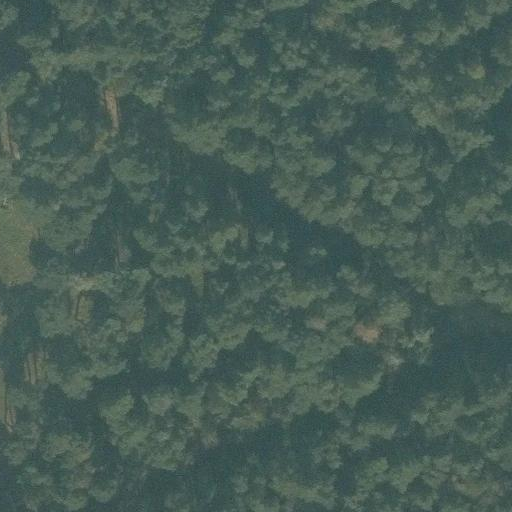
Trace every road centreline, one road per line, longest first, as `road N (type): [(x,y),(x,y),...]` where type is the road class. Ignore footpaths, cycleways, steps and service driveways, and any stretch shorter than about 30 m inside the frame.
road 1 (track): [(0,31),(299,194),(490,313)]
road 2 (unknown): [(511,300),(485,286),(477,301),(7,511)]
road 3 (track): [(490,313),(29,511)]
road 4 (track): [(299,194),(326,154),(511,4)]
